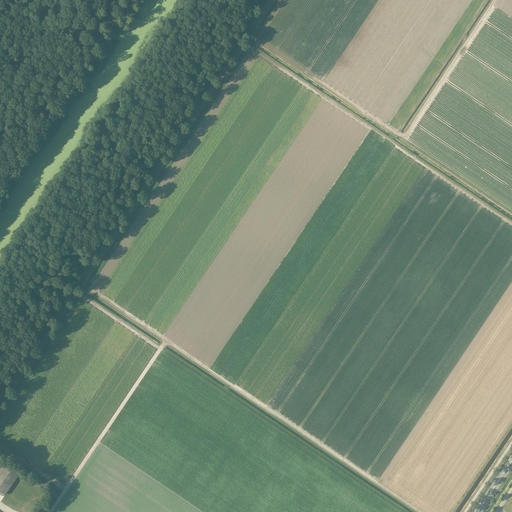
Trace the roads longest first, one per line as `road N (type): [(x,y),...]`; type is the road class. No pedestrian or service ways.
road 1 (track): [(0,403),(271,0)]
road 2 (track): [(190,0),(123,154),(100,181),(37,223),(0,278)]
road 3 (track): [(0,174),(129,0)]
